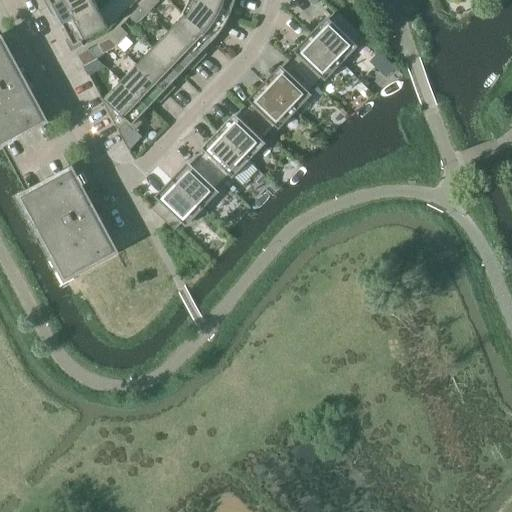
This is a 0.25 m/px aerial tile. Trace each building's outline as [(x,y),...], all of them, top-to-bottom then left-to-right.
[(93,0),(63,0),(48,8),(53,17),(54,16),(57,14),(64,26),(98,8),(93,0)] [(158,0),(145,0),(141,6),(149,13),(160,1),(158,0)] [(226,23),(230,16),(197,0),(189,0),(183,13),(185,15),(212,42),(216,38),(217,36),(221,32),(222,30),(224,28),(226,23)] [(197,0),(230,16),(233,10),(235,5),(236,2),(236,0),(197,0)] [(149,13),(141,6),(130,17),(137,25),(149,13)] [(98,8),(64,26),(71,38),(67,40),(66,40),(72,52),(84,45),(82,42),(108,28),(98,8)] [(327,17),(311,34),(342,64),(359,47),(354,43),(362,35),(339,13),(331,21),(327,17)] [(212,42),(185,15),(169,32),(200,62),(208,54),(207,54),(206,54),(203,51),(212,42)] [(128,34),(120,27),(109,39),(116,47),(128,34)] [(200,62),(169,32),(153,49),(181,75),(189,66),(192,69),(193,70),(200,62)] [(299,55),(292,63),(315,84),(322,77),(326,81),(342,64),(311,34),(295,51),(299,55)] [(0,145),(45,121),(29,90),(1,39),(0,39),(0,145)] [(116,47),(109,39),(98,44),(103,54),(116,47)] [(181,75),(153,49),(137,65),(169,95),(176,87),(175,87),(172,84),(181,75)] [(94,61),(88,50),(78,55),(84,66),(94,61)] [(281,66),(264,83),(296,113),(312,96),(308,91),(315,84),(292,63),(285,70),(281,66)] [(169,95),(137,65),(121,82),(149,108),(158,99),(161,102),(160,102),(161,103),(169,95)] [(139,119),(149,108),(121,82),(104,100),(103,98),(101,99),(132,155),(133,155),(132,152),(143,141),(134,132),(143,122),(142,121),(142,122),(139,119)] [(296,113),(264,83),(248,100),(253,104),(246,111),(268,133),(275,125),(279,130),(296,113)] [(268,133),(246,111),(239,118),(234,114),(218,131),(249,161),(266,144),(261,140),(268,133)] [(206,152),(199,160),(222,181),(229,174),(233,178),(249,161),(218,131),(202,148),(206,152)] [(222,181),(199,160),(192,167),(188,163),(172,180),(203,210),(219,193),(215,189),(222,181)] [(116,252),(88,201),(72,170),(23,197),(67,278),(116,252)] [(203,210),(172,180),(155,197),(160,201),(152,209),(175,231),(182,223),(187,227),(203,210)]
